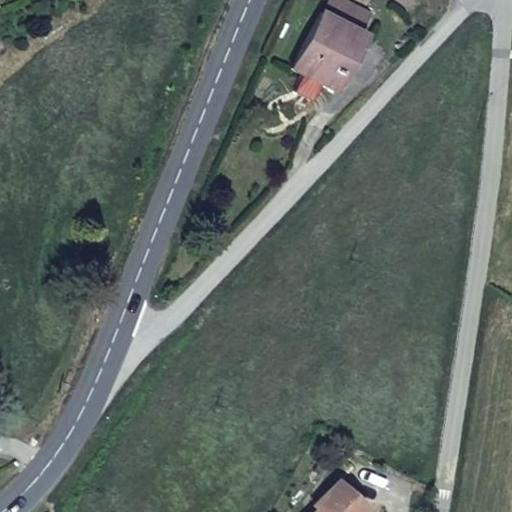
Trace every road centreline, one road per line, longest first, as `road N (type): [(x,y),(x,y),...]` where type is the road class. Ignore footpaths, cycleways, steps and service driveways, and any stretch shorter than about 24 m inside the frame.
road 1 (unclassified): [(503,0),(483,240),(438,511)]
road 2 (unclassified): [(472,0),(173,312),(111,343)]
road 3 (secondary): [(111,343),(247,0)]
road 4 (secondary): [(3,511),(36,481),(85,409),(111,343)]
